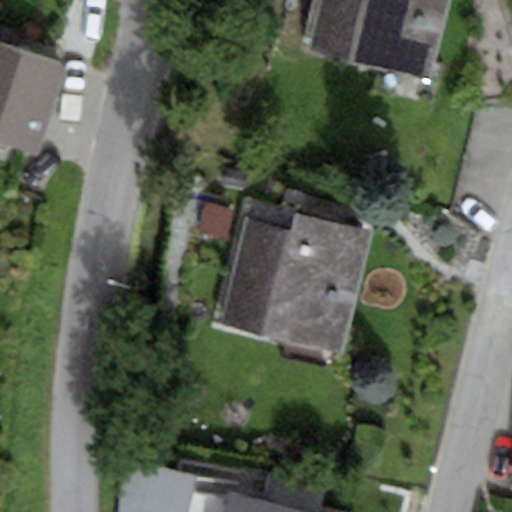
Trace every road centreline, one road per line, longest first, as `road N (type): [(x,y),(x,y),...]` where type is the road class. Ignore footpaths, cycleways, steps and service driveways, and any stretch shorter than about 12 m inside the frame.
road 1 (tertiary): [(77,511),(75,398),(150,0)]
road 2 (residential): [(451,511),(511,268)]
